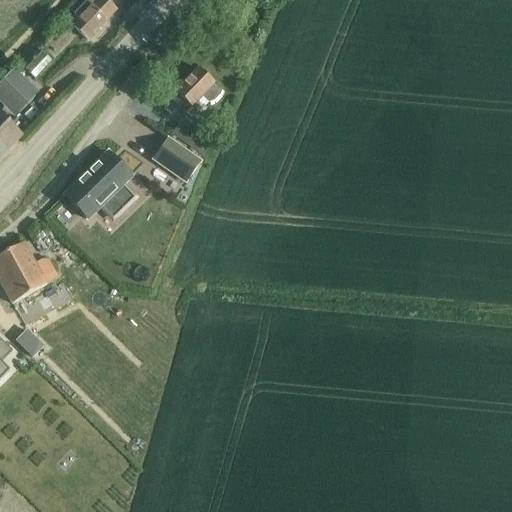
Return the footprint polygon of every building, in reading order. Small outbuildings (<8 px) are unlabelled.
[(101,0),(87,0),(73,16),(79,21),(72,28),(89,43),(116,14),(101,0)] [(15,70),(29,83),(46,64),(31,51),(15,70)] [(221,92),(198,70),(170,99),(185,114),(201,98),(208,105),(213,103),(219,97),(221,92)] [(13,71),(0,84),(0,106),(14,120),(38,95),(13,71)] [(0,157),(19,137),(0,119),(0,157)] [(179,125),(172,134),(198,153),(205,144),(179,125)] [(186,184),(199,164),(167,141),(159,152),(153,161),(186,184)] [(90,172),(64,198),(76,210),(86,221),(100,207),(112,220),(133,199),(121,186),(130,177),(120,166),(108,154),(90,172)] [(46,259),(35,265),(23,244),(0,257),(0,284),(12,305),(46,286),(57,279),(46,259)] [(67,301),(38,318),(43,328),(72,311),(67,301)] [(18,332),(6,344),(24,360),(36,348),(18,332)] [(0,380),(9,372),(1,363),(12,352),(0,340),(0,380)]
